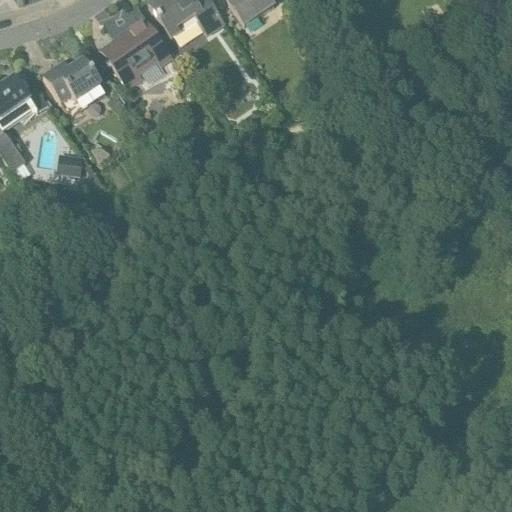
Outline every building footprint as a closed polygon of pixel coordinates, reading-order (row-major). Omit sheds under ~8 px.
[(162,0),(148,10),(170,43),(197,25),(206,38),(224,26),(206,0),(200,0),(195,4),(192,0),(162,0)] [(223,0),(243,30),(273,10),(267,1),(268,0),(223,0)] [(100,53),(120,83),(133,75),(136,80),(158,65),(161,70),(172,62),(141,17),(128,26),(132,32),(100,53)] [(42,82),(60,108),(71,101),(76,108),(100,91),(93,81),(94,80),(84,64),(69,74),(64,67),(42,82)] [(208,89),(197,73),(185,80),(197,97),(208,89)] [(31,86),(27,89),(22,83),(17,86),(14,82),(1,91),(0,89),(0,124),(29,105),(37,117),(47,110),(31,86)] [(123,109),(115,99),(106,106),(115,116),(123,109)] [(198,141),(201,130),(189,126),(186,137),(198,141)] [(138,129),(130,134),(138,147),(146,142),(138,129)] [(25,167),(5,139),(0,142),(0,161),(11,177),(25,167)] [(80,182),(83,161),(59,158),(56,179),(80,182)]
